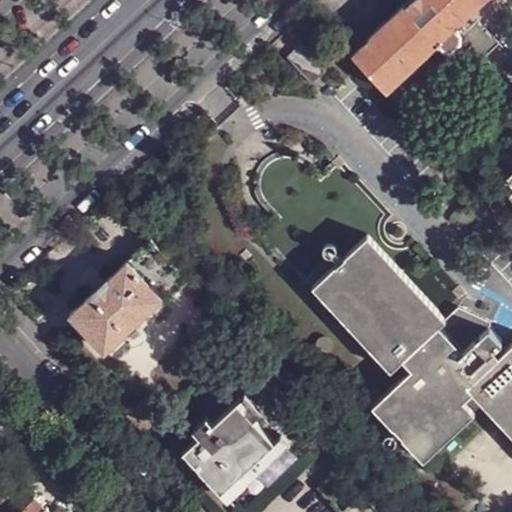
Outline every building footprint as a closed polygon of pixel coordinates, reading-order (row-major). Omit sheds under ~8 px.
[(409,0),(406,3),(457,58),(511,113),(511,81),(485,54),(500,41),(508,50),(511,46),(511,3),(508,0),(409,0)] [(406,3),(405,2),(371,33),(372,35),(358,47),(347,36),(343,39),(401,101),(420,84),(423,89),(457,58),(406,3)] [(313,81),(327,68),(303,41),(288,54),(313,81)] [(511,429),(511,341),(501,352),(495,347),(505,338),(491,323),(465,347),(443,323),(448,319),(368,233),(313,283),(392,368),(404,357),(413,366),(373,403),(424,458),(476,410),(465,397),(474,389),(511,429)] [(186,275),(152,239),(71,312),(105,349),(109,346),(114,352),(115,353),(120,351),(130,342),(134,342),(143,341),(149,336),(153,329),(154,320),(165,310),(167,308),(165,305),(160,299),(163,297),(165,295),(173,296),(185,285),(186,275)] [(148,396),(125,416),(140,433),(164,411),(148,396)] [(221,490),(276,439),(239,398),(214,421),(208,415),(196,427),(201,433),(184,449),(221,490)] [(397,438),(395,433),(393,432),(388,432),(384,435),(383,438),(385,443),(390,445),(395,443),(397,438)] [(380,511),(353,482),(334,501),(344,511),(380,511)] [(0,511),(17,511),(22,508),(2,487),(0,488),(0,511)] [(50,511),(35,496),(17,511),(50,511)]
